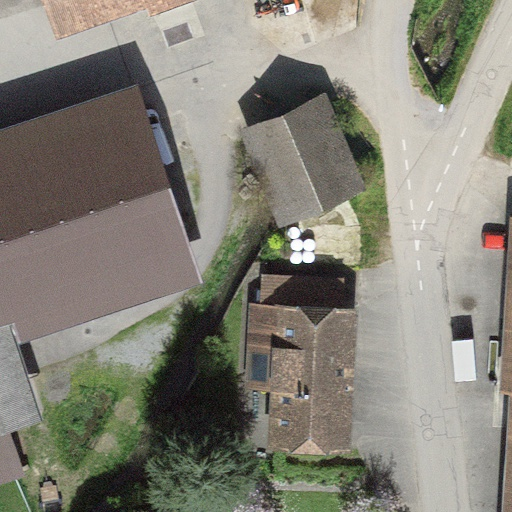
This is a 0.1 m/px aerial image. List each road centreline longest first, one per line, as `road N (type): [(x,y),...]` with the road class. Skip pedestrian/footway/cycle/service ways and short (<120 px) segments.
road 1 (tertiary): [(416,243),(444,511)]
road 2 (residential): [(393,0),(390,69),(416,243)]
road 3 (tertiary): [(511,19),(416,243)]
